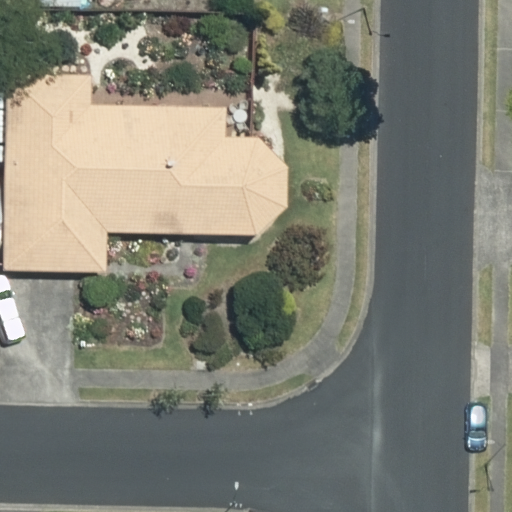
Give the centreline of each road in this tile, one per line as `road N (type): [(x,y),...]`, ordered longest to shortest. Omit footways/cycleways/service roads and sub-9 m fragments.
road 1 (residential): [(429,0),(422,468)]
road 2 (residential): [(0,453),(422,468)]
